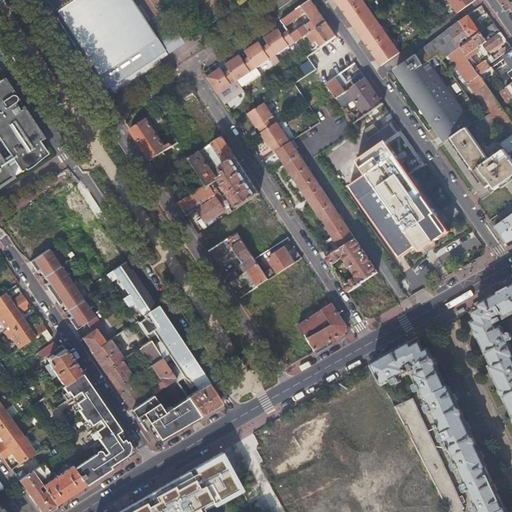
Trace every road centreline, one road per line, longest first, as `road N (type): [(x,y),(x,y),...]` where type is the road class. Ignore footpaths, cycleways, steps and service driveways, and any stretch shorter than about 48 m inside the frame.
road 1 (residential): [(290,388),(34,0)]
road 2 (residential): [(0,56),(239,418)]
road 3 (residential): [(324,0),(508,265)]
road 4 (residential): [(370,343),(194,74)]
road 5 (residential): [(156,466),(0,236)]
road 6 (secondary): [(370,343),(508,265)]
